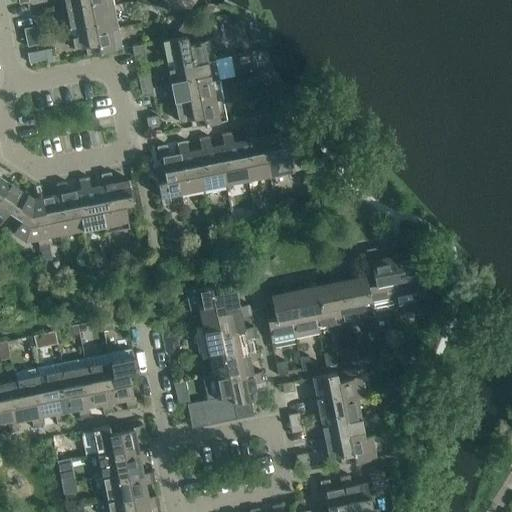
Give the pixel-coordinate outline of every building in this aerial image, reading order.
[(64,0),(66,6),(89,2),(91,10),(114,5),(112,0),(64,0)] [(114,5),(91,10),(89,2),(66,6),(70,28),(93,24),(95,32),(118,28),(114,5)] [(193,25),(195,34),(186,36),(162,41),(166,61),(190,56),(192,64),(215,60),(211,40),(217,38),(214,20),(193,24),(193,25)] [(185,20),(178,30),(186,36),(195,34),(193,25),(185,20)] [(85,47),(87,55),(122,48),(118,28),(95,32),(93,24),(70,28),(74,49),(85,47)] [(35,26),(24,28),(25,38),(37,35),(35,26)] [(27,47),(39,44),(37,35),(25,38),(27,47)] [(143,44),(132,46),(134,56),(145,54),(143,44)] [(215,60),(192,64),(190,56),(166,61),(170,81),(194,76),(196,84),(219,80),(215,60)] [(149,76),(138,78),(140,87),(151,85),(149,76)] [(200,104),(223,100),(219,80),(196,84),(194,76),(170,81),(174,101),(198,96),(200,104)] [(142,96),(153,94),(151,85),(140,87),(142,96)] [(192,127),(227,120),(223,100),(200,104),(198,96),(174,101),(178,121),(190,119),(192,127)] [(157,116),(146,118),(148,128),(159,125),(157,116)] [(290,156),(298,154),(293,130),(278,133),(276,123),(266,125),(268,135),(271,135),(275,158),(267,160),(270,176),(293,171),(290,156)] [(256,138),(254,127),(244,129),(246,140),(248,139),(253,163),(245,164),(248,180),(270,176),(267,160),(275,158),(271,135),(268,135),(256,138)] [(246,140),(233,142),(231,132),(221,134),(223,144),(226,144),(230,167),(222,169),(225,185),(248,180),(245,164),(253,163),(248,139),(246,140)] [(199,138),(201,149),(203,148),(208,172),(200,173),(203,189),(225,185),(222,169),(230,167),(226,144),(223,144),(211,147),(209,136),(199,138)] [(188,151),(186,141),(176,143),(179,153),(181,153),(186,176),(177,178),(181,194),(203,189),(200,173),(208,172),(203,148),(201,149),(188,151)] [(181,153),(179,153),(169,155),(166,145),(156,147),(159,158),(160,157),(163,168),(154,170),(160,198),(181,194),(177,178),(186,176),(181,153)] [(124,205),(132,204),(128,180),(113,183),(111,172),(101,174),(103,185),(105,185),(110,208),(102,209),(104,224),(106,233),(129,229),(124,205)] [(0,199),(10,184),(0,177),(0,199)] [(105,185),(103,185),(90,188),(88,177),(78,179),(81,190),(83,189),(87,212),(79,214),(82,229),(104,224),(102,209),(110,208),(105,185)] [(83,189),(81,190),(68,192),(66,181),(56,183),(58,194),(61,194),(65,217),(57,219),(60,234),(82,229),(79,214),(87,212),(83,189)] [(10,184),(0,199),(0,223),(6,228),(28,195),(10,184)] [(37,238),(40,251),(50,249),(47,236),(60,234),(57,219),(65,217),(61,194),(58,194),(40,198),(45,221),(37,222),(40,237),(37,238)] [(25,240),(37,238),(40,237),(37,222),(45,221),(40,198),(34,199),(28,195),(6,228),(25,240)] [(174,229),(165,230),(167,239),(176,238),(174,229)] [(389,245),(392,256),(394,256),(399,279),(390,280),(395,303),(419,298),(418,291),(414,276),(423,274),(418,251),(401,254),(399,243),(389,245)] [(364,273),(364,275),(364,276),(365,276),(371,308),(395,303),(390,280),(399,279),(394,256),(392,256),(378,259),(376,248),(366,250),(368,261),(370,261),(372,271),(364,273)] [(114,251),(113,264),(123,264),(124,251),(114,251)] [(247,294),(245,284),(234,287),(234,288),(224,291),(220,274),(192,280),(198,308),(214,305),(216,314),(239,309),(238,307),(236,296),(247,294)] [(365,276),(364,276),(364,275),(341,280),(346,304),(338,306),(341,321),(373,315),(371,308),(365,276)] [(346,304),(341,280),(318,285),(323,309),(314,310),(318,326),(341,321),(338,306),(346,304)] [(323,309),(318,285),(294,289),(299,314),(291,315),(296,338),(319,333),(318,326),(314,310),(323,309)] [(270,294),(273,308),(265,310),(272,343),(296,338),(291,315),(299,314),(294,289),(270,294)] [(249,304),(238,307),(239,309),(216,314),(214,305),(198,308),(203,331),(219,328),(220,336),(243,331),(243,329),(240,316),(251,314),(249,304)] [(111,319),(102,320),(104,330),(112,329),(111,319)] [(102,320),(94,321),(95,331),(104,330),(102,320)] [(174,324),(162,326),(164,338),(176,336),(174,324)] [(77,326),(67,328),(68,335),(79,333),(77,326)] [(256,337),(254,327),(243,329),(243,331),(220,336),(219,328),(203,331),(196,332),(201,354),(207,353),(223,350),(225,358),(248,354),(247,351),(245,339),(256,337)] [(42,333),(34,335),(37,348),(45,346),(42,333)] [(168,356),(180,353),(176,336),(164,338),(168,356)] [(356,347),(347,348),(349,361),(359,360),(356,347)] [(137,407),(135,396),(133,396),(128,374),(137,372),(132,349),(108,354),(112,377),(104,378),(109,402),(111,401),(125,398),(127,409),(137,407)] [(260,359),(258,349),(247,351),(248,354),(225,358),(223,350),(207,353),(212,376),(228,372),(229,381),(252,376),(252,374),(249,361),(260,359)] [(335,364),(333,351),(323,353),(326,366),(335,364)] [(85,406),(88,406),(101,403),(103,414),(113,412),(111,401),(109,402),(104,378),(112,377),(108,354),(84,359),(89,381),(81,383),(85,406)] [(300,358),(302,371),(312,369),(309,356),(300,358)] [(62,411),(64,411),(78,408),(80,419),(90,417),(88,406),(85,406),(81,383),(89,381),(84,359),(61,363),(65,386),(57,388),(62,411)] [(285,361),(276,363),(278,376),(288,374),(285,361)] [(38,416),(40,415),(54,413),(56,423),(66,421),(64,411),(62,411),(57,388),(65,386),(61,363),(37,368),(42,391),(34,392),(38,416)] [(17,420),(31,417),(33,428),(43,426),(40,415),(38,416),(34,392),(42,391),(37,368),(13,373),(14,373),(15,380),(18,396),(10,397),(15,420),(17,420)] [(356,369),(336,373),(337,381),(357,377),(356,369)] [(212,376),(203,377),(208,400),(209,399),(216,398),(216,399),(220,398),(232,395),(234,404),(250,400),(257,399),(254,384),(265,381),(263,371),(252,374),(252,376),(229,381),(228,372),(212,376)] [(357,377),(337,381),(336,373),(311,377),(315,398),(339,393),(341,401),(357,398),(364,397),(360,376),(357,377)] [(0,423),(7,422),(9,433),(19,431),(17,420),(15,420),(10,397),(18,396),(15,380),(0,382),(0,423)] [(186,381),(174,383),(176,394),(188,392),(186,381)] [(283,393),(295,391),(293,381),(281,383),(283,393)] [(339,393),(315,398),(319,418),(343,413),(345,421),(361,418),(357,398),(341,401),(339,393)] [(220,398),(225,421),(237,419),(234,404),(232,395),(220,398)] [(216,399),(216,398),(209,399),(214,424),(225,421),(220,398),(216,399)] [(214,424),(209,399),(208,400),(198,402),(203,426),(214,424)] [(250,400),(234,404),(237,419),(254,416),(250,400)] [(187,404),(192,428),(203,426),(198,402),(187,404)] [(290,424),(301,422),(299,412),(288,415),(290,424)] [(345,421),(343,413),(319,418),(323,438),(348,433),(349,441),(365,438),(361,418),(345,421)] [(135,437),(145,435),(143,425),(132,427),(133,429),(124,431),(123,422),(92,429),(97,453),(113,449),(114,458),(138,453),(137,451),(135,437)] [(301,422),(290,424),(291,433),(303,431),(301,422)] [(327,458),(339,456),(341,464),(378,457),(374,436),(365,438),(349,441),(348,433),(323,438),(327,458)] [(142,474),(139,461),(150,458),(148,449),(137,451),(138,453),(114,458),(113,449),(97,453),(102,476),(117,473),(119,481),(142,476),(142,474)] [(309,462),(307,453),(296,455),(298,464),(309,462)] [(71,458),(57,460),(59,470),(73,468),(71,458)] [(383,470),(368,473),(370,481),(385,478),(383,470)] [(147,500),(147,498),(144,484),(155,482),(153,472),(142,474),(142,476),(119,481),(117,473),(102,476),(107,500),(122,497),(124,505),(147,500)] [(363,511),(363,508),(371,506),(367,483),(351,486),(349,475),(339,477),(341,488),(344,487),(348,511),(341,511),(363,511)] [(344,487),(341,488),(331,490),(329,479),(319,481),(321,492),(323,492),(325,503),(317,504),(318,507),(319,511),(341,511),(348,511),(344,487)] [(75,481),(62,484),(64,494),(78,491),(75,481)] [(149,511),(149,508),(159,505),(158,496),(147,498),(147,500),(124,505),(122,497),(107,500),(108,511),(149,511)] [(304,499),(294,501),(296,511),(299,511),(298,511),(319,511),(318,507),(306,510),(304,499)] [(272,505),(272,511),(298,511),(299,511),(296,511),(293,511),(283,511),(281,503),(272,505)]
